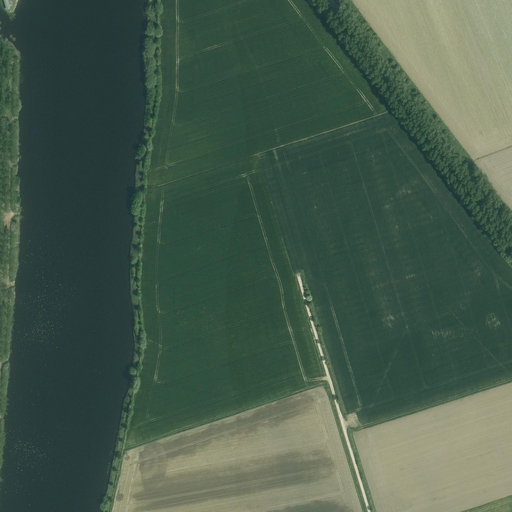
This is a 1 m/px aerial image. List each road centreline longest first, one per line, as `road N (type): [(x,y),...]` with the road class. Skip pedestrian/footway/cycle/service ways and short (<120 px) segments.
road 1 (tertiary): [(511,239),(330,0)]
road 2 (track): [(11,98),(0,392)]
road 3 (unclassified): [(368,511),(298,278)]
